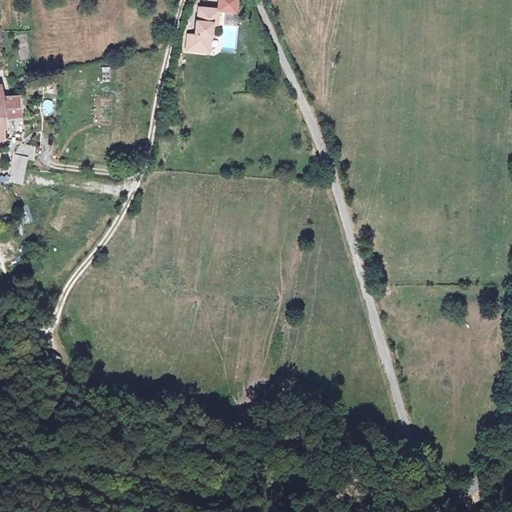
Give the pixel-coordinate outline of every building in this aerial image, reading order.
[(215,10),(196,11),(196,39),(188,39),(188,54),(206,54),(206,39),(211,39),(210,25),(215,25),(215,10)] [(110,82),(110,66),(101,66),(101,82),(110,82)] [(0,112),(0,130),(2,130),(1,121),(19,120),(18,111),(26,110),(25,102),(16,102),(15,100),(2,101),(3,113),(0,112)] [(53,115),(51,100),(41,101),(43,116),(53,115)] [(29,119),(29,110),(26,110),(18,111),(19,120),(29,119)] [(22,185),(27,159),(33,161),(36,146),(16,142),(9,182),(22,185)] [(53,372),(61,358),(52,354),(44,367),(53,372)]
